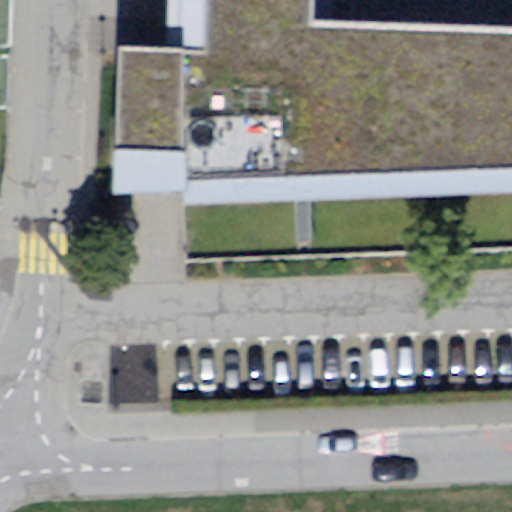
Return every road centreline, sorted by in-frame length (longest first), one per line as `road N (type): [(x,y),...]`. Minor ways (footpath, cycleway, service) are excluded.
road 1 (unclassified): [(0,466),(511,446)]
road 2 (residential): [(57,0),(44,287),(0,442)]
